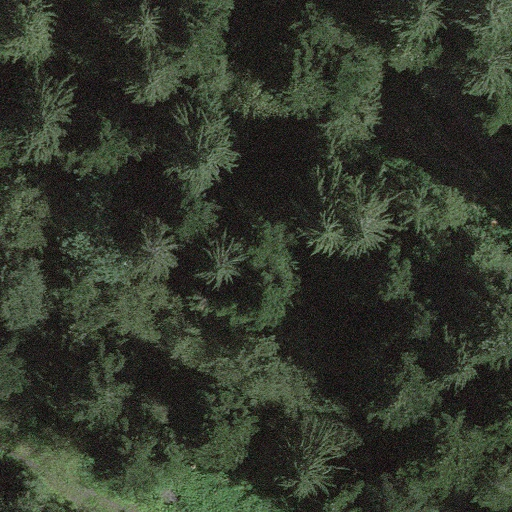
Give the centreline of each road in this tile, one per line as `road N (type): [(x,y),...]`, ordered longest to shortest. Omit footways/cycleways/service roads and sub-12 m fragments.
road 1 (track): [(396,0),(511,163)]
road 2 (track): [(0,437),(151,511)]
